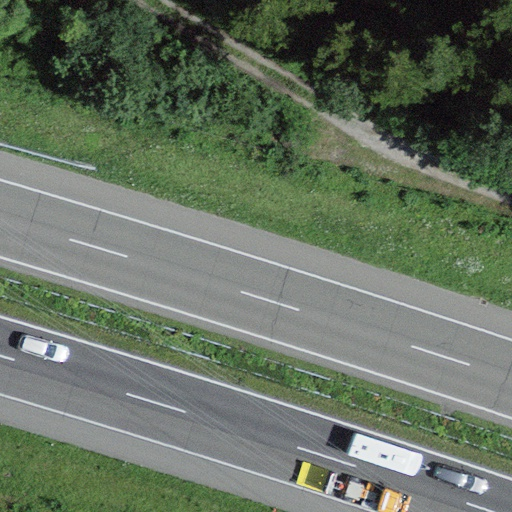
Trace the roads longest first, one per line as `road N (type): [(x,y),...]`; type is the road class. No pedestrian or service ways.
road 1 (motorway): [(511,380),(0,219)]
road 2 (motorway): [(0,356),(491,511)]
